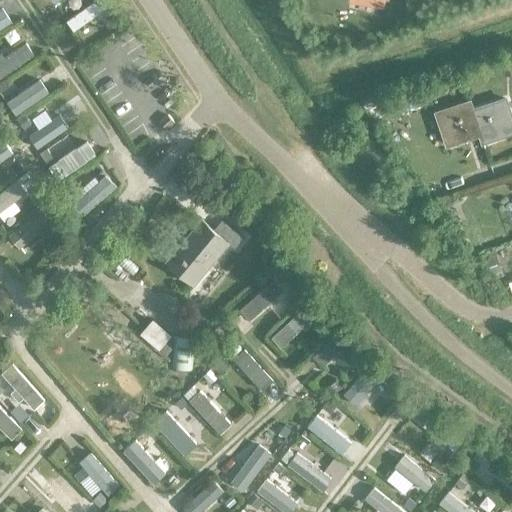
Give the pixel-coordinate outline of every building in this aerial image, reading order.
[(101,13),(94,2),(67,20),(74,31),(101,13)] [(0,30),(13,22),(3,7),(0,9),(0,30)] [(53,33),(65,26),(58,14),(46,21),(53,33)] [(0,78),(34,54),(25,42),(0,59),(0,78)] [(511,56),(498,61),(503,77),(511,73),(511,56)] [(48,93),(39,80),(6,102),(15,115),(48,93)] [(369,100),(364,113),(376,118),(382,105),(369,100)] [(391,100),(384,104),(387,109),(393,105),(391,100)] [(478,136),(480,143),(511,132),(511,128),(503,100),(471,111),(470,111),(478,136)] [(445,146),(478,136),(470,111),(471,111),(468,103),(435,113),(445,146)] [(68,129),(60,116),(28,135),(36,148),(68,129)] [(96,155),(86,140),(54,163),(65,177),(96,155)] [(0,162),(12,154),(3,141),(0,143),(0,162)] [(116,188),(105,176),(74,205),(85,217),(116,188)] [(0,211),(25,192),(16,180),(0,192),(0,211)] [(51,223),(40,209),(7,235),(19,249),(51,223)] [(234,248),(242,239),(221,220),(212,231),(200,221),(165,262),(193,286),(229,243),(234,248)] [(493,251),(477,257),(484,268),(492,279),(502,276),(497,263),(493,251)] [(124,258),(117,265),(131,277),(137,269),(124,258)] [(283,293),(273,282),(239,310),(249,322),(283,293)] [(313,319),(303,308),(271,337),(281,348),(313,319)] [(150,319),(137,334),(156,350),(164,357),(170,349),(163,342),(169,335),(150,319)] [(358,355),(336,332),(311,357),(320,367),(333,355),(339,361),(342,358),(348,365),(358,355)] [(194,338),(173,336),(170,368),(191,370),(194,338)] [(272,382),(243,351),(233,360),(263,391),(272,382)] [(381,375),(370,365),(343,395),(355,405),(381,375)] [(43,400),(10,366),(0,375),(33,410),(43,400)] [(230,425),(199,391),(189,400),(220,434),(230,425)] [(21,429),(0,408),(0,429),(11,440),(21,429)] [(197,444),(166,411),(153,423),(184,456),(197,444)] [(350,444),(316,415),(306,426),(341,455),(350,444)] [(462,441),(431,415),(421,426),(453,452),(462,441)] [(165,473),(135,440),(123,451),(153,484),(165,473)] [(271,454),(259,445),(231,482),(243,491),(271,454)] [(511,462),(492,447),(484,457),(511,478),(511,462)] [(119,487),(91,453),(79,462),(108,496),(119,487)] [(332,479),(298,453),(288,466),(322,492),(332,479)] [(433,481),(403,455),(393,466),(423,493),(433,481)] [(53,468),(35,488),(61,511),(82,511),(91,502),(53,468)] [(292,511),(298,504),(266,479),(257,492),(283,511),(292,511)] [(213,482),(184,510),(185,511),(202,511),(223,493),(213,482)] [(402,511),(374,488),(363,500),(377,511),(402,511)] [(472,511),(447,492),(438,503),(448,511),(472,511)]
